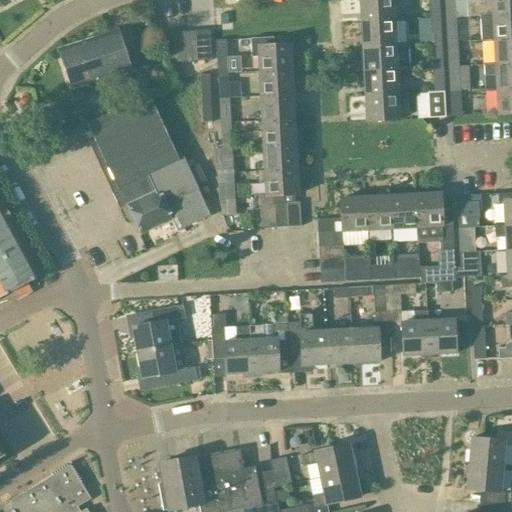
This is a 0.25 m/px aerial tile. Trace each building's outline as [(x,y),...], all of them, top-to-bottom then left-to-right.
[(358,0),(360,22),(392,20),(391,0),(358,0)] [(466,16),(478,16),(511,13),(511,0),(472,0),(465,0),(466,16)] [(430,17),(440,17),(439,1),(429,1),(429,8),(430,17)] [(446,17),(457,17),(456,1),(445,1),(446,17)] [(511,38),(511,13),(478,16),(480,40),(492,39),(511,38)] [(360,22),(361,46),(394,44),(392,20),(360,22)] [(458,41),(457,25),(446,25),(447,41),(458,41)] [(431,42),(442,41),(441,26),(430,26),(431,42)] [(130,69),(117,29),(58,49),(71,89),(130,69)] [(182,61),(197,61),(196,30),(181,31),(182,61)] [(196,30),(197,61),(212,60),(211,30),(196,30)] [(182,61),(181,31),(159,32),(169,62),(182,61)] [(259,72),(292,70),(296,68),(295,56),(291,55),(290,45),(273,46),(273,38),(251,39),(252,58),(258,57),(259,72)] [(511,38),(492,39),(493,63),(511,61),(511,38)] [(407,44),(394,44),(361,46),(363,71),(395,69),(408,69),(407,44)] [(448,50),(448,66),(459,65),(458,49),(448,50)] [(432,51),(432,67),(443,66),(442,50),(432,51)] [(218,73),(229,73),(228,57),(217,57),(218,73)] [(511,61),(493,63),(495,88),(511,86),(511,61)] [(363,71),(364,95),(397,94),(395,69),(363,71)] [(260,97),(293,95),(292,70),(259,72),(260,97)] [(211,120),(209,73),(201,73),(202,102),(205,102),(205,120),(211,120)] [(450,90),(461,90),(460,74),(449,74),(450,90)] [(434,92),(443,91),(445,91),(444,75),(433,76),(434,92)] [(230,97),(229,81),(218,82),(219,98),(230,97)] [(511,112),(511,86),(495,88),(496,113),(511,112)] [(443,91),(434,92),(427,92),(428,117),(444,116),(443,91)] [(397,94),(364,95),(366,121),(398,119),(397,94)] [(120,188),(127,202),(157,188),(172,219),(178,231),(211,216),(183,157),(179,159),(149,95),(87,124),(118,189),(120,188)] [(293,95),(260,97),(262,122),(294,120),(293,95)] [(451,117),(462,116),(461,100),(450,101),(451,117)] [(220,107),(220,123),(231,122),(231,119),(230,106),(220,107)] [(295,130),(294,120),(262,122),(263,146),(296,145),(300,143),(299,131),(295,130)] [(222,147),(232,147),(232,131),(221,131),(222,147)] [(263,146),(264,171),(297,170),(297,168),(302,168),(302,154),(296,155),(296,145),(263,146)] [(234,171),(233,164),(233,155),(222,156),(223,172),(234,171)] [(287,203),(295,203),(294,195),(298,195),(297,170),(264,171),(259,171),(259,183),(265,183),(266,196),(274,195),(275,204),(287,203)] [(223,182),(224,198),(235,197),(234,181),(223,182)] [(141,233),(172,219),(157,188),(127,202),(130,209),(129,212),(131,217),(134,218),(141,233)] [(416,195),(418,227),(418,235),(440,234),(441,251),(438,251),(438,266),(420,267),(420,278),(420,283),(455,281),(455,278),(455,270),(455,268),(452,226),(443,226),(442,194),(416,195)] [(275,204),(274,195),(266,196),(260,196),(261,229),(276,228),(275,204)] [(416,195),(391,196),(393,228),(418,227),(416,195)] [(391,196),(367,197),(368,229),(393,228),(391,196)] [(342,231),(368,229),(367,197),(341,199),(342,231)] [(458,229),(474,228),(478,227),(478,213),(481,213),(480,197),(468,197),(469,202),(457,203),(458,229)] [(0,297),(41,275),(0,199),(0,297)] [(287,203),(275,204),(276,228),(288,227),(287,203)] [(295,203),(287,203),(288,227),(300,227),(299,203),(295,203)] [(505,238),(506,252),(511,251),(511,225),(505,226),(497,226),(498,238),(505,238)] [(460,254),(478,253),(477,252),(474,253),(474,228),(458,229),(459,238),(460,254)] [(318,232),(319,247),(343,245),(342,231),(318,232)] [(343,245),(319,247),(319,259),(344,257),(343,245)] [(455,270),(455,278),(479,277),(478,253),(460,254),(460,268),(455,268),(455,270)] [(344,257),(319,259),(320,271),(344,269),(344,259),(344,257)] [(344,259),(344,269),(344,281),(370,280),(369,266),(369,258),(344,259)] [(369,266),(370,280),(395,279),(394,268),(394,265),(369,266)] [(420,278),(420,267),(394,268),(395,279),(420,278)] [(344,269),(320,271),(321,283),(344,281),(344,269)] [(511,274),(507,274),(500,275),(501,288),(511,287),(511,274)] [(452,292),(452,282),(435,283),(436,293),(452,292)] [(386,285),(388,312),(401,311),(400,295),(416,294),(415,284),(386,285)] [(348,288),(349,297),(374,296),(374,312),(388,312),(386,285),(348,288)] [(470,288),(471,301),(481,301),(480,287),(470,288)] [(349,297),(348,288),(333,289),(334,298),(349,297)] [(481,301),(471,301),(472,317),(482,316),(481,301)] [(132,328),(137,354),(181,346),(176,321),(185,319),(182,306),(150,312),(152,325),(132,328)] [(429,354),(427,320),(427,310),(413,311),(413,321),(401,322),(403,355),(429,354)] [(224,374),(250,373),(248,323),(225,324),(225,315),(212,315),(213,325),(209,325),(211,358),(224,357),(224,374)] [(327,364),(325,330),(311,331),(310,315),(299,315),(300,320),(286,321),(288,355),(300,354),(301,366),(327,364)] [(349,317),(350,329),(352,363),(378,362),(376,328),(375,328),(374,316),(349,317)] [(427,320),(429,354),(455,352),(453,319),(427,320)] [(286,321),(248,323),(250,373),(276,372),(275,355),(288,355),(286,321)] [(511,324),(508,325),(509,341),(508,342),(506,342),(505,343),(505,345),(504,346),(504,347),(497,348),(498,358),(511,357),(511,324)] [(483,341),(482,327),(472,327),(473,342),(483,341)] [(350,329),(325,330),(327,364),(352,363),(350,329)] [(185,369),(181,346),(137,354),(141,377),(161,374),(163,386),(196,380),(193,367),(185,369)] [(471,438),(468,463),(502,466),(504,441),(471,438)] [(319,479),(353,472),(347,445),(314,452),(301,455),(304,467),(316,464),(319,479)] [(199,511),(230,511),(243,510),(263,506),(256,467),(243,469),(240,450),(196,458),(195,457),(159,463),(168,511),(199,505),(199,511)] [(291,484),(285,457),(270,460),(276,487),(291,484)] [(499,493),(502,466),(468,463),(466,490),(499,493)] [(0,511),(87,511),(85,508),(80,511),(77,506),(90,498),(69,464),(8,501),(0,505),(0,511)] [(353,472),(319,479),(322,493),(312,495),(314,503),(315,507),(358,498),(353,472)]
